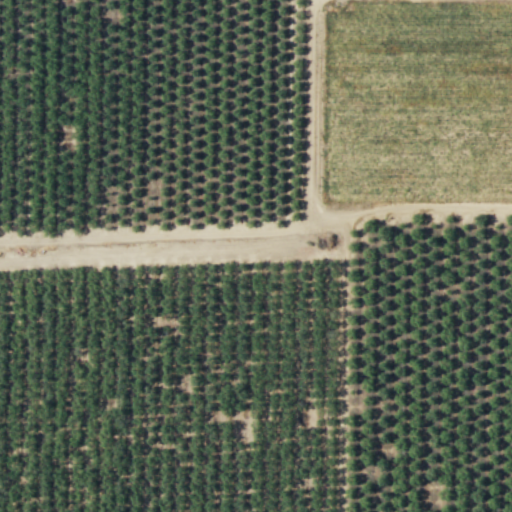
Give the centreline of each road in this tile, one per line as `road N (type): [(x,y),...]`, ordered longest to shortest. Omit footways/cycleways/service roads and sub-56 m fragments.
road 1 (track): [(346,219),(267,231),(0,241),(306,198),(316,226)]
road 2 (track): [(0,263),(344,253),(346,219)]
road 3 (track): [(344,253),(340,511)]
road 4 (track): [(346,219),(416,206),(511,207)]
